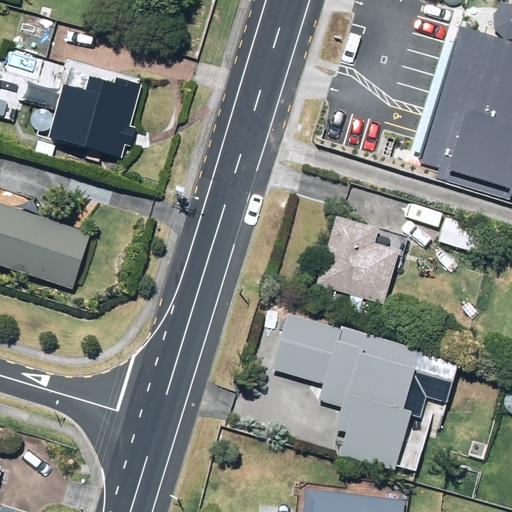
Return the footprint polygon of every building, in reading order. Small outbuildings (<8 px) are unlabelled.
[(24,17),(15,50),(48,59),(57,26),(24,17)] [(511,41),(460,26),(423,154),(443,160),(440,170),(511,191),(511,41)] [(62,97),(49,148),(121,166),(125,151),(129,152),(133,136),(129,135),(139,95),(112,88),(110,97),(88,92),(85,103),(62,97)] [(0,274),(71,296),(87,243),(0,217),(0,274)] [(438,248),(477,262),(484,239),(445,225),(438,248)] [(336,229),(316,293),(350,304),(347,318),(359,322),(383,326),(387,315),(382,313),(397,263),(372,255),(377,242),(336,229)] [(398,241),(390,239),(384,244),(383,250),(386,256),(394,258),(400,254),(402,247),(398,241)] [(289,312),(273,364),(316,377),(311,395),(336,403),(330,421),(345,426),(337,451),(393,468),(411,407),(418,409),(425,388),(441,393),(451,362),(289,312)] [(494,443),(471,440),(468,464),(491,467),(494,443)] [(385,499),(380,492),(371,493),(368,502),(373,508),(382,507),(385,499)] [(304,511),(395,511),(306,499),(304,511)]
